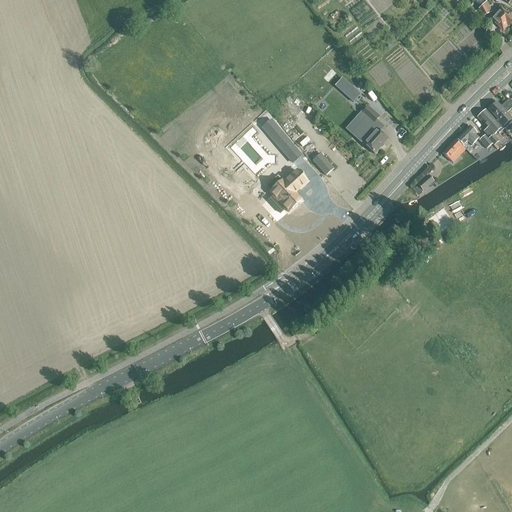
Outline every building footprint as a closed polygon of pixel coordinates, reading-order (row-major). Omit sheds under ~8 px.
[(487,2),(481,7),(478,9),(483,18),(492,13),(487,2)] [(511,23),(511,19),(500,9),(491,20),(495,24),(496,23),(503,30),(506,27),(508,28),(511,23)] [(353,103),(360,96),(342,79),(335,87),(353,103)] [(503,130),(511,122),(511,121),(496,103),(488,110),(497,121),(495,122),(501,128),(502,129),(503,130)] [(368,107),(362,114),(365,117),(373,124),(376,121),(379,118),(368,107)] [(489,139),(488,140),(492,145),(494,147),(499,142),(493,136),(502,129),(501,128),(495,122),(485,111),(477,118),(487,129),(484,132),(489,139)] [(365,117),(351,133),(363,144),(375,155),(388,140),(379,132),(383,128),(376,121),(373,124),(365,117)] [(262,128),(292,163),(301,156),(271,121),(262,128)] [(457,141),(464,147),(468,143),(472,146),(479,139),(475,136),(477,134),(469,127),(457,141)] [(485,136),(479,141),(487,150),(492,145),(488,140),(485,136)] [(453,163),(465,151),(455,141),(443,154),(453,163)] [(312,161),(325,176),(332,170),(319,155),(312,161)] [(285,209),(288,213),(301,201),(294,193),(306,182),(296,171),(284,183),(283,181),(270,193),(273,196),(268,201),(280,214),(285,209)] [(418,185),(423,192),(434,183),(428,176),(418,185)] [(401,253),(383,270),(393,282),(412,264),(401,253)]
